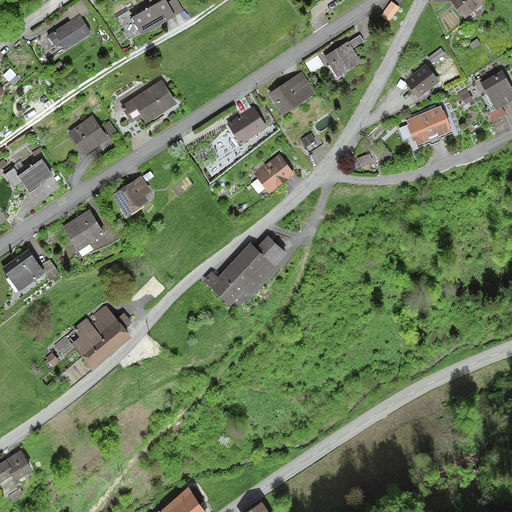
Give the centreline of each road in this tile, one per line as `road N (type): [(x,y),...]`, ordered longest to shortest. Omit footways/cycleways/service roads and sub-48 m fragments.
road 1 (residential): [(0,445),(100,374),(209,265),(317,175),(357,120),(421,0)]
road 2 (residential): [(0,247),(375,0)]
road 3 (tertiary): [(511,347),(373,414),(232,511)]
road 4 (residential): [(331,177),(409,176),(511,133)]
